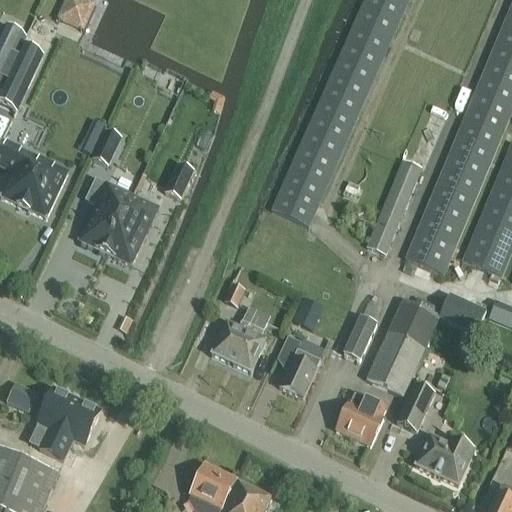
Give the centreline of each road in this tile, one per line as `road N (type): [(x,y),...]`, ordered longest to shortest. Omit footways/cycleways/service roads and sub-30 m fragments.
road 1 (track): [(308,0),(159,363),(70,511)]
road 2 (tertiary): [(422,511),(0,308)]
